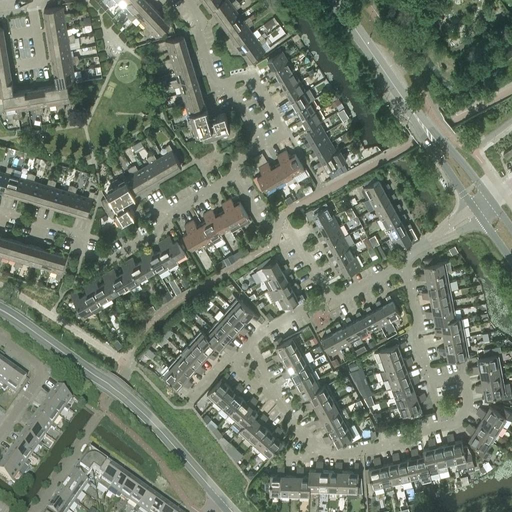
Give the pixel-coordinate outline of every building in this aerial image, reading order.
[(147,0),(131,0),(127,4),(127,3),(125,5),(131,10),(126,14),(128,18),(147,0)] [(141,21),(155,8),(147,0),(128,18),(132,20),(136,16),(141,21)] [(210,10),(212,9),(211,8),(222,0),(204,0),(203,1),(210,10)] [(222,0),(211,8),(212,9),(218,17),(239,2),(237,0),(234,0),(231,3),(229,0),(222,0)] [(218,17),(224,26),(240,14),(236,9),(241,5),(239,2),(218,17)] [(44,9),(46,20),(71,16),(70,12),(64,13),(63,6),(44,9)] [(162,16),(155,8),(141,21),(145,26),(141,30),(143,33),(162,16)] [(224,26),(230,34),(251,19),(249,17),(244,20),(240,14),(224,26)] [(46,20),(48,31),(66,28),(65,21),(71,20),(71,16),(46,20)] [(162,16),(143,33),(146,36),(151,32),(156,37),(170,24),(162,16)] [(273,17),(268,21),(271,26),(276,22),(273,17)] [(230,34),(237,43),(252,32),(248,26),(253,23),(251,19),(230,34)] [(48,31),(49,42),(75,37),(73,34),(67,35),(66,28),(48,31)] [(237,43),(243,52),(264,37),(261,34),(256,38),(252,32),(237,43)] [(167,44),(169,51),(187,45),(184,35),(167,40),(166,40),(159,42),(161,46),(167,44)] [(49,42),(51,52),(70,49),(69,42),(75,41),(75,37),(49,42)] [(266,40),(264,37),(243,52),(250,61),(265,50),(261,44),(266,40)] [(165,59),(165,63),(190,56),(187,45),(169,51),(171,58),(165,59)] [(0,60),(8,59),(7,49),(0,49),(0,60)] [(51,52),(53,63),(78,59),(77,55),(71,56),(70,49),(51,52)] [(269,63),(273,69),(288,61),(282,50),(268,59),(266,57),(256,63),(260,69),(269,63)] [(173,65),(175,72),(193,66),(190,56),(165,63),(167,67),(173,65)] [(0,71),(10,70),(8,59),(0,60),(0,71)] [(53,63),(55,74),(73,70),(72,63),(78,62),(78,59),(53,63)] [(294,70),(288,61),(273,69),(268,72),(270,76),(275,73),(279,79),(294,70)] [(171,80),(172,84),(196,76),(193,66),(175,72),(177,78),(171,80)] [(0,82),(12,81),(10,70),(0,71),(0,82)] [(75,77),(73,70),(55,74),(57,84),(68,82),(68,83),(74,82),(83,80),(82,76),(75,77)] [(299,80),(294,70),(279,79),(274,82),(276,86),(281,83),(285,89),(299,80)] [(179,86),(181,92),(200,87),(196,76),(172,84),(173,87),(179,86)] [(287,92),(290,99),(305,90),(299,80),(285,89),(279,92),(281,96),(287,92)] [(14,91),(12,81),(0,82),(0,94),(3,94),(3,93),(14,91)] [(71,101),(68,83),(68,82),(57,84),(61,111),(64,109),(63,102),(71,101)] [(57,84),(46,86),(49,105),(56,104),(57,111),(61,111),(57,84)] [(46,86),(35,88),(39,113),(43,112),(42,106),(49,105),(46,86)] [(178,101),(178,105),(203,97),(200,87),(181,92),(183,99),(178,101)] [(35,88),(24,90),(28,108),(34,107),(35,113),(39,113),(35,88)] [(309,88),(305,90),(290,99),(285,102),(287,105),(292,102),(296,109),(311,100),(314,98),(309,88)] [(24,90),(14,91),(18,118),(22,116),(21,110),(28,108),(24,90)] [(14,118),(18,118),(14,91),(3,93),(3,94),(6,112),(13,111),(14,118)] [(188,113),(190,113),(190,112),(206,107),(203,97),(178,105),(180,108),(186,106),(188,113)] [(338,98),(331,103),(333,107),(341,102),(338,98)] [(298,112),(302,119),(317,110),(311,100),(296,109),(291,112),(293,115),(298,112)] [(190,112),(190,113),(192,119),(187,120),(187,124),(189,128),(194,126),(196,133),(212,129),(213,133),(203,136),(205,142),(209,142),(221,138),(225,136),(223,131),(230,128),(225,112),(209,117),(206,107),(190,112)] [(319,122),(323,120),(317,110),(302,119),(297,122),(299,125),(304,122),(308,128),(319,122)] [(310,140),(325,131),(319,122),(308,128),(304,130),(299,133),(301,137),(306,134),(310,140)] [(312,144),(316,150),(331,141),(325,131),(310,140),(305,143),(307,147),(312,144)] [(336,151),(331,141),(316,150),(311,153),(313,157),(318,153),(322,160),(336,151)] [(168,152),(162,155),(172,172),(182,166),(173,151),(173,150),(169,143),(165,147),(168,152)] [(503,153),(506,158),(511,154),(511,147),(503,153)] [(340,149),(336,151),(322,160),(316,163),(319,166),(324,163),(328,170),(346,159),(340,149)] [(286,150),(281,153),(294,175),(304,169),(295,154),(290,157),(286,150)] [(294,175),(281,153),(277,155),(281,162),(276,165),(285,180),(294,175)] [(153,154),(150,155),(163,177),(172,172),(162,155),(156,159),(153,154)] [(150,163),(144,166),(153,183),(163,177),(150,155),(147,157),(150,163)] [(267,161),(263,164),(276,186),(285,180),(276,165),(271,167),(267,161)] [(345,163),(335,169),(338,174),(348,169),(345,163)] [(135,164),(131,166),(144,188),(153,183),(144,166),(138,170),(135,164)] [(266,191),(276,186),(263,164),(258,166),(262,173),(257,176),(265,189),(266,191)] [(0,190),(4,191),(11,167),(7,166),(5,172),(0,170),(0,190)] [(125,177),(126,179),(135,194),(144,188),(131,166),(128,168),(131,174),(125,177)] [(4,191),(14,194),(20,176),(13,174),(15,168),(11,167),(4,191)] [(14,194),(24,197),(32,173),(28,172),(26,178),(20,176),(14,194)] [(24,197),(35,201),(40,182),(34,180),(35,175),(32,173),(24,197)] [(257,176),(253,178),(261,192),(265,189),(257,176)] [(35,201),(45,204),(52,179),(49,178),(47,184),(40,182),(35,201)] [(126,199),(135,194),(126,179),(120,182),(117,178),(114,179),(111,182),(113,186),(107,190),(115,204),(111,207),(106,197),(101,200),(102,204),(109,215),(112,218),(116,216),(120,222),(134,213),(126,199)] [(56,181),(52,179),(45,204),(56,207),(61,188),(54,186),(56,181)] [(384,189),(390,187),(388,183),(382,186),(379,179),(364,187),(369,198),(384,189)] [(56,207),(66,210),(73,185),(69,185),(68,190),(61,188),(56,207)] [(66,210),(76,213),(82,195),(75,193),(77,187),(73,185),(66,210)] [(303,189),(305,194),(312,190),(310,185),(303,189)] [(303,189),(296,193),(298,198),(305,194),(303,189)] [(369,198),(375,208),(390,199),(395,197),(393,193),(388,196),(384,189),(369,198)] [(88,196),(82,195),(76,213),(87,216),(92,199),(95,191),(90,191),(88,196)] [(290,196),(285,199),(288,204),(293,201),(290,196)] [(230,197),(226,200),(241,226),(250,220),(248,217),(248,216),(239,201),(234,204),(230,197)] [(375,208),(380,218),(395,209),(400,207),(398,203),(393,206),(390,199),(375,208)] [(232,231),(241,226),(226,200),(221,203),(225,209),(220,212),(230,228),(232,231)] [(315,217),(318,224),(333,216),(326,201),(312,209),(314,212),(313,213),(313,214),(308,217),(310,220),(315,217)] [(212,208),(207,211),(220,233),(230,228),(220,212),(216,215),(212,208)] [(305,212),(308,217),(313,214),(313,213),(314,212),(312,209),(312,208),(305,212)] [(380,218),(386,228),(401,219),(406,217),(404,213),(399,216),(395,209),(380,218)] [(202,223),(211,239),(220,233),(207,211),(203,214),(207,220),(202,223)] [(339,226),(333,216),(318,224),(313,226),(315,230),(320,227),(324,234),(339,226)] [(213,242),(211,239),(202,223),(197,226),(193,219),(189,222),(202,244),(204,248),(213,242)] [(401,219),(386,228),(391,238),(411,227),(409,223),(404,226),(401,219)] [(202,244),(189,222),(184,225),(188,231),(183,234),(192,250),(202,244)] [(329,244),(344,236),(339,226),(324,234),(318,236),(320,240),(326,237),(329,244)] [(417,237),(411,227),(391,238),(396,248),(412,240),(411,239),(417,237)] [(348,233),(344,236),(329,244),(324,246),(326,250),(331,247),(335,254),(350,246),(354,244),(348,233)] [(375,234),(369,238),(373,246),(379,243),(375,234)] [(164,239),(175,258),(177,257),(178,259),(181,259),(187,256),(177,239),(172,242),(171,240),(172,240),(170,235),(164,239)] [(2,256),(9,258),(14,239),(4,236),(0,248),(0,261),(2,256)] [(25,242),(14,239),(9,258),(16,260),(14,266),(17,267),(25,242)] [(163,248),(158,250),(166,264),(168,263),(169,264),(172,265),(173,264),(174,261),(173,259),(175,258),(164,239),(158,242),(161,246),(162,246),(163,248)] [(35,246),(25,242),(17,267),(21,268),(23,262),(30,264),(35,246)] [(46,249),(35,246),(30,264),(36,266),(35,272),(38,273),(46,249)] [(166,264),(158,250),(154,253),(152,251),(153,251),(151,246),(145,250),(157,269),(159,273),(168,268),(166,264)] [(340,264),(355,256),(350,246),(335,254),(329,256),(331,260),(336,257),(340,264)] [(56,252),(46,249),(38,273),(42,274),(44,268),(50,270),(56,252)] [(144,259),(140,261),(147,274),(157,269),(145,250),(140,253),(142,257),(143,257),(144,259)] [(67,255),(56,252),(50,270),(57,272),(55,278),(60,280),(62,272),(67,255)] [(232,254),(223,259),(227,265),(235,260),(232,254)] [(361,266),(355,256),(340,264),(335,267),(337,270),(342,267),(346,274),(361,266)] [(147,274),(140,261),(135,264),(134,262),(135,261),(132,257),(127,261),(138,280),(147,274)] [(223,259),(217,263),(219,267),(226,264),(223,259)] [(261,267),(267,278),(282,269),(287,267),(285,263),(280,266),(276,259),(261,267)] [(125,270),(121,272),(129,285),(131,289),(140,283),(138,280),(127,261),(121,264),(123,268),(124,268),(125,270)] [(418,277),(447,271),(445,261),(433,263),(424,265),(425,272),(418,273),(418,277)] [(129,285),(121,272),(116,275),(115,273),(116,272),(114,268),(108,272),(119,291),(129,285)] [(282,270),(282,269),(267,278),(272,288),(287,279),(288,280),(292,276),(291,273),(285,276),(282,270)] [(449,281),(447,271),(418,277),(419,280),(427,278),(428,285),(449,281)] [(107,281),(102,283),(110,296),(119,291),(108,272),(102,275),(105,279),(106,278),(107,281)] [(186,278),(181,280),(185,287),(189,285),(186,278)] [(95,279),(89,282),(101,302),(110,296),(102,283),(98,286),(96,284),(97,283),(95,279)] [(287,280),(288,280),(287,279),(272,288),(269,290),(274,300),(277,298),(293,289),(298,287),(296,283),(291,286),(287,280)] [(450,290),(449,281),(428,285),(429,291),(421,292),(422,296),(450,290)] [(104,307),(101,302),(89,282),(84,286),(86,290),(87,289),(88,291),(84,294),(94,312),(104,307)] [(293,289),(277,298),(283,308),(298,300),(304,297),(302,293),(296,296),(293,289)] [(94,312),(84,294),(79,297),(78,295),(79,294),(76,290),(70,294),(83,316),(86,316),(94,312)] [(168,290),(160,296),(164,302),(172,296),(168,290)] [(452,299),(450,290),(422,296),(422,299),(430,297),(431,303),(452,299)] [(382,305),(390,320),(400,315),(392,300),(389,295),(385,297),(388,302),(382,305)] [(237,298),(231,305),(246,320),(251,315),(256,320),(259,317),(237,298)] [(454,309),(452,299),(431,303),(433,310),(425,311),(425,314),(454,309)] [(390,320),(382,305),(379,300),(375,302),(378,307),(372,311),(380,326),(390,320)] [(231,305),(224,313),(246,332),(248,330),(242,324),(246,320),(231,305)] [(380,326),(372,311),(369,305),(365,307),(368,313),(362,316),(370,331),(380,326)] [(456,318),(454,309),(425,314),(426,318),(434,316),(435,323),(441,322),(441,321),(456,318)] [(370,331),(362,316),(359,311),(355,313),(358,318),(352,322),(360,337),(370,331)] [(113,313),(109,316),(113,323),(117,320),(113,313)] [(224,313),(218,320),(233,334),(238,329),(244,335),(246,332),(224,313)] [(360,337),(352,322),(349,316),(345,318),(348,324),(342,327),(350,342),(360,337)] [(461,317),(456,318),(441,321),(441,322),(442,327),(434,329),(435,332),(463,327),(461,317)] [(218,320),(211,327),(233,346),(235,344),(229,338),(233,334),(218,320)] [(338,329),(332,332),(340,347),(350,342),(342,327),(339,322),(335,324),(338,329)] [(212,349),(216,345),(216,344),(205,334),(205,333),(198,327),(191,334),(194,337),(216,357),(218,354),(212,349)] [(231,349),(233,346),(211,327),(205,333),(205,334),(216,344),(216,345),(220,349),(225,343),(231,349)] [(332,332),(329,327),(325,329),(328,334),(321,338),(329,353),(340,347),(332,332)] [(465,336),(463,327),(435,332),(435,335),(443,334),(444,340),(465,336)] [(169,328),(164,334),(167,337),(173,331),(169,328)] [(294,336),(283,341),(276,346),(279,352),(272,355),(273,358),(299,345),(294,336)] [(467,346),(465,336),(444,340),(446,346),(438,348),(438,351),(467,346)] [(194,337),(188,344),(203,358),(208,354),(214,359),(216,357),(194,337)] [(273,341),(276,346),(283,341),(281,337),(273,341)] [(118,339),(113,343),(116,347),(118,349),(118,348),(123,345),(118,339)] [(381,360),(401,353),(399,347),(406,344),(405,341),(374,352),(377,362),(381,360)] [(188,344),(181,351),(203,371),(205,368),(199,363),(203,358),(188,344)] [(282,357),(285,363),(304,353),(299,345),(273,358),(275,361),(282,357)] [(469,356),(467,346),(438,351),(439,354),(447,353),(448,360),(469,356)] [(149,348),(145,353),(152,358),(155,354),(149,348)] [(181,351),(175,359),(191,373),(195,368),(201,373),(203,371),(181,351)] [(308,361),(304,353),(285,363),(288,368),(281,372),(283,375),(308,361)] [(401,353),(381,360),(384,369),(412,359),(410,356),(403,359),(401,353)] [(471,366),(472,370),(500,364),(498,354),(478,358),(479,365),(471,366)] [(175,359),(168,366),(190,385),(192,383),(186,377),(191,373),(175,359)] [(382,380),(388,378),(407,371),(405,365),(413,363),(412,359),(384,369),(379,371),(382,380)] [(308,361),(283,375),(284,378),(291,374),(294,380),(313,370),(308,361)] [(502,374),(500,364),(472,370),(472,373),(480,371),(481,377),(502,374)] [(0,373),(0,383),(5,387),(17,370),(14,368),(12,369),(6,365),(0,373)] [(188,388),(190,385),(168,366),(162,373),(177,387),(182,382),(188,388)] [(20,372),(17,370),(5,387),(14,394),(25,379),(19,374),(20,372)] [(317,378),(313,370),(294,380),(297,385),(290,389),(292,392),(317,378)] [(407,371),(388,378),(391,387),(418,378),(417,374),(410,377),(407,371)] [(206,394),(214,401),(228,385),(224,381),(229,375),(226,372),(206,394)] [(506,373),(502,374),(481,377),(482,384),(475,385),(475,388),(508,382),(506,373)] [(304,397),(309,394),(308,394),(322,387),(322,386),(317,378),(292,392),(293,395),(300,391),(304,397)] [(391,387),(394,396),(414,389),(412,383),(419,381),(418,378),(391,387)] [(509,382),(508,382),(475,388),(476,392),(484,390),(485,397),(501,394),(502,398),(511,396),(509,382)] [(214,401),(221,407),(241,386),(238,383),(233,389),(228,385),(214,401)] [(304,403),(306,406),(332,392),(327,383),(322,386),(322,387),(308,394),(309,394),(311,399),(304,403)] [(225,417),(228,414),(242,398),(238,394),(243,388),(241,386),(221,407),(218,410),(225,417)] [(47,396),(64,408),(71,398),(56,387),(52,394),(50,392),(47,396)] [(394,396),(397,405),(425,396),(424,392),(416,395),(414,389),(394,396)] [(336,401),(332,392),(306,406),(308,409),(315,405),(318,411),(336,401)] [(64,408),(47,396),(45,399),(47,400),(43,406),(58,417),(64,408)] [(228,414),(235,420),(255,398),(252,396),(247,402),(242,398),(228,414)] [(426,399),(425,396),(397,405),(401,415),(421,408),(418,401),(426,399)] [(232,423),(239,429),(242,426),(253,415),(257,411),(252,407),(257,401),(255,398),(235,420),(232,423)] [(341,409),(336,401),(318,411),(321,416),(314,420),(315,423),(341,409)] [(58,417),(43,406),(38,412),(33,408),(31,411),(34,414),(51,426),(58,417)] [(479,407),(478,410),(502,426),(507,417),(511,420),(511,419),(511,412),(502,406),(499,411),(490,406),(486,411),(479,407)] [(344,407),(341,409),(315,423),(317,426),(324,422),(327,428),(345,418),(349,416),(344,407)] [(497,434),(502,426),(478,410),(476,413),(483,417),(479,422),(497,434)] [(238,430),(246,437),(265,416),(263,413),(258,419),(253,415),(242,426),(239,429),(238,430)] [(29,425),(45,436),(51,426),(34,414),(32,417),(34,419),(29,425)] [(207,414),(203,418),(207,423),(211,418),(207,414)] [(246,437),(253,443),(267,428),(262,424),(268,418),(265,416),(246,437)] [(350,426),(345,418),(327,428),(330,433),(323,437),(324,440),(350,426)] [(492,442),(497,434),(479,422),(476,428),(469,423),(467,426),(492,442)] [(354,424),(350,426),(324,440),(326,443),(333,439),(336,445),(348,439),(349,441),(353,440),(360,436),(354,424)] [(21,433),(38,445),(45,436),(29,425),(25,431),(23,430),(21,433)] [(253,443),(260,450),(279,428),(277,426),(271,432),(267,428),(253,443)] [(487,450),(492,442),(467,426),(466,429),(472,433),(469,439),(478,445),(481,447),(478,452),(488,459),(492,453),(487,450)] [(282,431),(279,428),(260,450),(268,457),(282,441),(277,437),(282,431)] [(16,443),(31,454),(38,445),(21,433),(19,436),(21,437),(16,443)] [(456,463),(450,434),(446,435),(448,443),(442,444),(447,465),(456,463)] [(453,434),(450,434),(456,463),(466,460),(467,466),(473,465),(471,453),(466,445),(463,446),(461,440),(455,441),(453,434)] [(434,438),(431,439),(439,473),(448,471),(447,465),(442,444),(436,446),(434,438)] [(439,473),(431,439),(428,440),(429,447),(423,449),(430,475),(439,473)] [(8,451),(25,463),(31,454),(16,443),(12,449),(10,448),(8,451)] [(417,448),(414,449),(420,477),(422,482),(431,480),(430,475),(423,449),(424,455),(419,456),(417,448)] [(420,477),(414,449),(410,450),(412,457),(406,459),(411,479),(420,477)] [(3,462),(18,473),(25,463),(8,451),(6,454),(7,456),(3,462)] [(393,462),(387,463),(392,484),(402,482),(395,453),(392,454),(393,462)] [(398,453),(395,453),(402,482),(411,479),(406,459),(400,460),(398,453)] [(92,470),(102,477),(103,478),(113,464),(107,460),(105,462),(95,455),(89,456),(92,470)] [(74,466),(70,471),(84,481),(92,470),(89,456),(84,457),(76,467),(74,466)] [(379,457),(376,458),(383,486),(392,484),(387,463),(381,465),(379,457)] [(373,488),(383,486),(376,458),(373,459),(375,466),(368,468),(373,488)] [(0,474),(11,482),(17,474),(18,473),(3,462),(0,466),(0,474)] [(309,490),(318,491),(319,462),(316,462),(316,469),(309,469),(309,475),(309,490)] [(323,462),(319,462),(318,491),(328,491),(329,470),(322,470),(323,462)] [(335,470),(329,470),(328,491),(338,491),(339,462),(335,462),(335,470)] [(347,492),(348,471),(341,470),(342,462),(339,462),(338,491),(347,492)] [(354,471),(348,471),(347,492),(357,492),(358,477),(358,463),(354,463),(354,471)] [(107,492),(110,488),(121,473),(114,468),(116,466),(113,464),(103,478),(102,477),(97,485),(107,492)] [(280,495),(281,466),(277,466),(277,474),(270,474),(270,481),(267,481),(264,483),(264,487),(267,490),(270,490),(269,495),(280,495)] [(280,495),(289,496),(290,474),(284,474),(284,466),(281,466),(280,495)] [(289,496),(299,496),(300,467),(297,467),(296,475),(290,474),(289,496)] [(309,490),(309,475),(303,475),(303,467),(300,467),(299,496),(309,496),(309,490)] [(70,476),(65,482),(81,493),(88,483),(84,481),(70,471),(68,474),(70,476)] [(18,473),(17,474),(19,475),(21,477),(27,481),(28,480),(18,473)] [(110,488),(119,494),(131,477),(128,475),(127,477),(121,473),(110,488)] [(119,494),(128,501),(139,486),(133,482),(134,480),(131,477),(119,494)] [(59,487),(57,490),(74,502),(81,493),(65,482),(61,488),(59,487)] [(128,501),(138,508),(150,491),(147,488),(145,490),(139,486),(128,501)] [(57,494),(52,500),(68,511),(74,502),(57,490),(55,493),(57,494)] [(138,508),(143,511),(148,511),(158,499),(152,495),(153,493),(150,491),(138,508)] [(162,511),(168,504),(165,502),(164,503),(158,499),(148,511),(162,511)] [(67,511),(68,511),(52,500),(48,507),(46,505),(44,508),(48,511),(67,511)]
